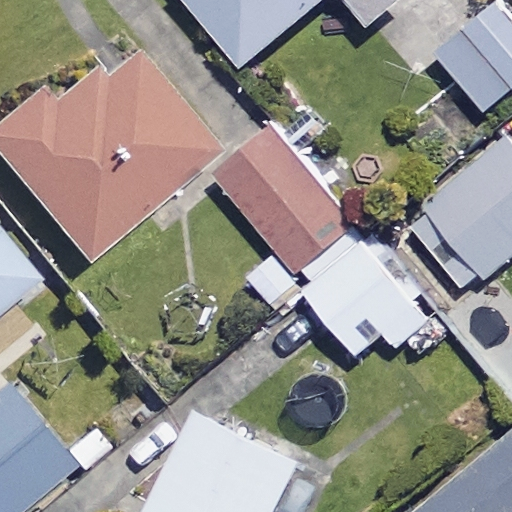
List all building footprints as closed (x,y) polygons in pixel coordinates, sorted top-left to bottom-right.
[(435,0),(200,0),(256,69),(342,0),(361,0),(390,36),(435,0)] [(511,98),(511,13),(508,9),(450,56),(495,112),(511,98)] [(229,150),(140,42),(64,106),(49,88),(0,128),(0,148),(95,262),(229,150)] [(364,229),(285,134),(231,179),(310,274),(364,229)] [(511,265),(511,142),(413,223),(474,297),(511,265)] [(0,318),(48,279),(0,221),(0,318)] [(316,287),(372,358),(395,341),(406,356),(443,327),(376,241),(316,287)] [(29,511),(81,468),(8,383),(0,389),(0,511),(29,511)] [(290,511),(315,466),(212,413),(160,511),(290,511)] [(511,511),(511,447),(432,511),(511,511)]
